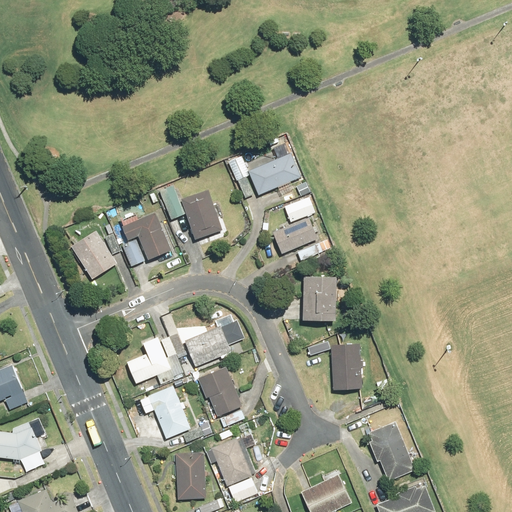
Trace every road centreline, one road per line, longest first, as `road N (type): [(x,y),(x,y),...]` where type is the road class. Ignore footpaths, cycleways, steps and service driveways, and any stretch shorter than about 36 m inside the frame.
road 1 (residential): [(50,314),(164,265),(202,266),(233,285),(264,330),(306,429)]
road 2 (tertiary): [(50,314),(132,511)]
road 3 (tertiary): [(0,192),(50,314)]
